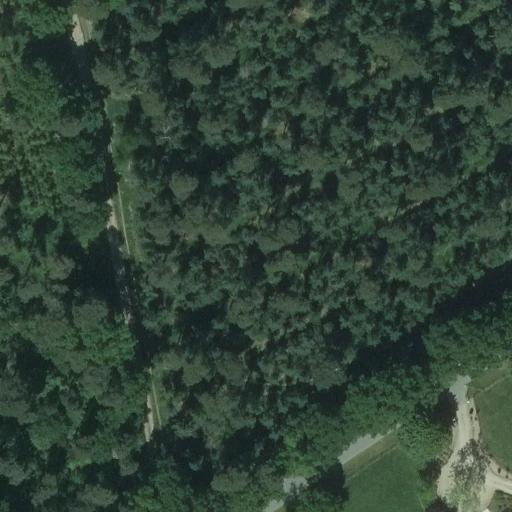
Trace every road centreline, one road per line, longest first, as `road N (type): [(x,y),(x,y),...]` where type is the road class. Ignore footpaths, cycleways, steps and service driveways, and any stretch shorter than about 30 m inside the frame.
road 1 (track): [(76,0),(152,444),(159,468),(195,511)]
road 2 (unclassified): [(511,344),(256,511)]
road 3 (track): [(0,273),(135,342),(0,356)]
